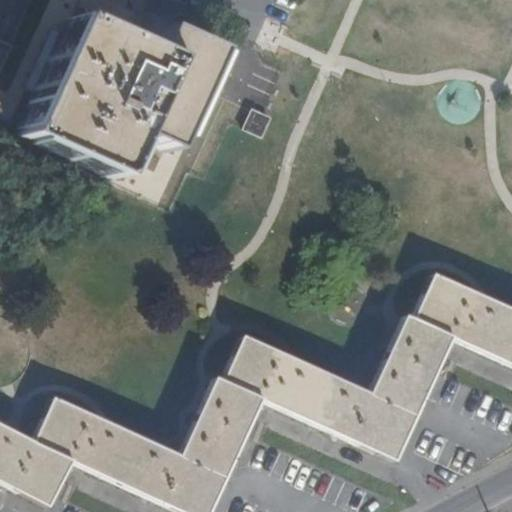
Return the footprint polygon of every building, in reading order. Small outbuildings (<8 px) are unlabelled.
[(0,0),(0,72),(32,0),(0,0)] [(296,27),(302,3),(290,0),(272,0),(268,20),(296,27)] [(71,22),(18,140),(112,182),(131,138),(167,154),(210,55),(159,32),(149,57),(71,22)] [(268,121),(251,113),(242,132),(260,140),(268,121)] [(511,311),(432,277),(412,322),(404,318),(386,357),(369,395),(243,340),(222,385),(215,382),(197,423),(180,459),(53,403),(31,446),(0,430),(0,487),(46,510),(69,465),(177,511),(210,511),(241,444),(260,401),(395,461),(432,377),(449,338),(511,365),(511,311)]
